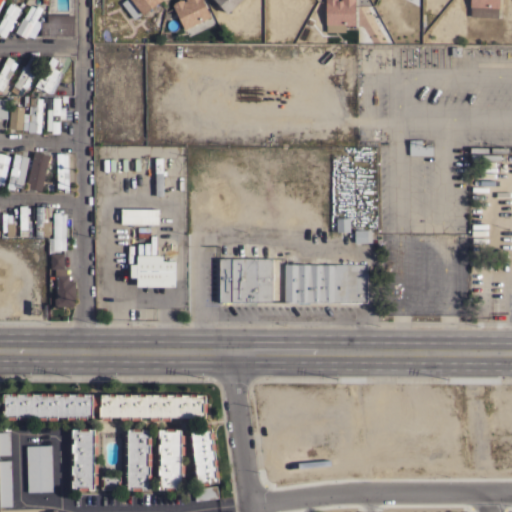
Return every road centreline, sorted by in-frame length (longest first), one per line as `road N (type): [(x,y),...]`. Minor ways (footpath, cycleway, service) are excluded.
road 1 (residential): [(248,503),(165,511),(80,509),(62,500),(62,437),(55,431),(18,438),(22,498),(62,500)]
road 2 (primary): [(229,348),(511,349)]
road 3 (residential): [(511,491),(349,492),(248,505)]
road 4 (primary): [(0,347),(229,348)]
road 5 (residential): [(229,348),(248,511)]
